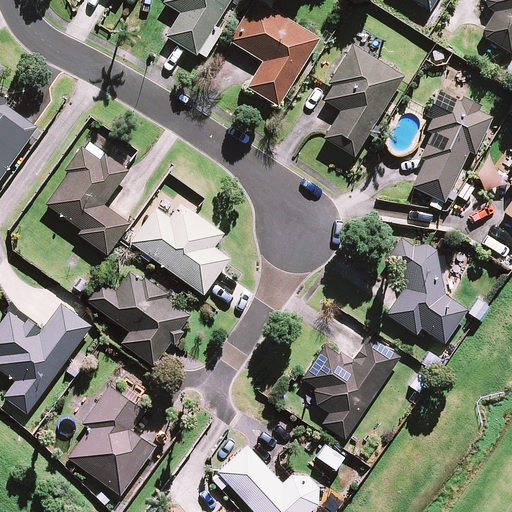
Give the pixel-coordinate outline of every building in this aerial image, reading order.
[(165,0),(163,3),(181,14),(166,37),(196,57),(232,0),(165,0)] [(321,39),(256,0),(255,0),(229,42),(263,62),(248,88),(279,107),(321,39)] [(511,0),(487,0),(487,1),(489,9),(495,13),(484,31),(486,39),(511,54),(511,0)] [(353,45),(329,84),(333,87),(332,89),(324,101),(341,112),(324,139),(356,158),(370,135),(406,78),(353,45)] [(431,119),(433,120),(427,132),(433,135),(421,159),(425,162),(412,188),(444,204),(469,152),(476,155),(494,119),(480,112),(482,106),(464,97),(461,103),(439,92),(430,110),(426,117),(431,119)] [(0,175),(34,127),(0,103),(0,175)] [(95,160),(80,149),(64,171),(68,173),(45,206),(79,231),(76,236),(104,255),(126,224),(101,206),(125,172),(100,154),(95,160)] [(500,184),(490,164),(473,173),(484,193),(500,184)] [(220,236),(179,206),(167,222),(154,213),(131,245),(202,296),(228,261),(211,249),(220,236)] [(428,245),(415,248),(402,239),(387,259),(400,268),(404,289),(387,315),(418,335),(422,329),(446,345),(469,311),(446,296),(436,249),(428,245)] [(144,286),(127,273),(112,293),(98,283),(85,302),(128,333),(120,345),(151,368),(187,318),(160,298),(163,294),(147,282),(144,286)] [(88,327),(59,306),(38,336),(7,313),(0,322),(0,372),(13,382),(1,398),(25,415),(88,327)] [(391,365),(362,347),(351,365),(322,347),(301,380),(315,390),(308,400),(328,413),(320,425),(343,440),(391,365)] [(140,412),(106,388),(93,407),(82,423),(89,428),(67,460),(119,496),(151,449),(127,432),(140,412)] [(342,458),(323,446),(315,459),(333,471),(342,458)] [(306,511),(316,503),(318,490),(303,475),(293,473),(280,485),(245,447),(216,473),(251,511),(306,511)] [(218,511),(180,511),(170,501),(158,511),(221,511),(220,511),(218,511)]
